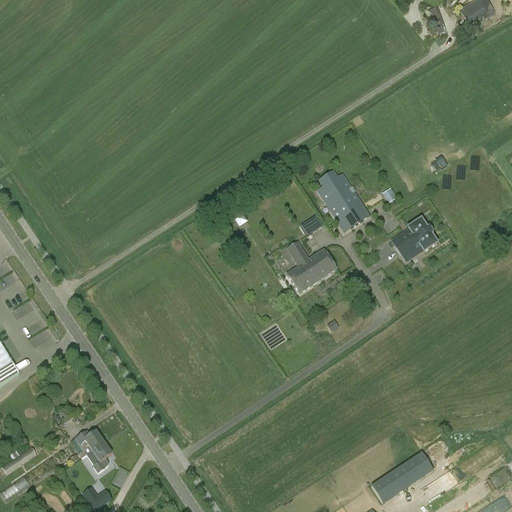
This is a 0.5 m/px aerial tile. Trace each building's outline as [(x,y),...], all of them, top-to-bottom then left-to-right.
[(492,13),(484,0),(479,0),(459,12),(469,27),(482,19),(484,22),(494,16),(492,13)] [(431,165),(435,172),(445,167),(442,160),(431,165)] [(370,219),(369,217),(342,175),(319,191),(318,196),(344,235),(370,219)] [(381,196),(388,206),(396,201),(390,191),(381,196)] [(305,236),(321,228),(315,217),(299,226),(305,236)] [(421,251),(423,254),(436,246),(430,237),(431,236),(427,230),(426,231),(420,222),(407,231),(410,234),(393,245),(404,262),(421,251)] [(319,255),(308,261),(296,244),(286,252),(297,269),(286,276),(299,296),(336,272),(323,252),(319,255)] [(12,311),(17,320),(34,310),(28,301),(12,311)] [(334,322),(326,325),(329,333),(337,330),(334,322)] [(0,387),(18,377),(0,347),(0,387)] [(95,434),(89,438),(86,433),(74,442),(82,453),(78,456),(81,461),(86,458),(92,454),(91,453),(103,445),(95,434)] [(111,457),(103,445),(91,453),(92,454),(86,458),(93,468),(92,469),(97,476),(105,471),(104,470),(106,469),(107,468),(108,467),(108,466),(108,465),(108,464),(107,464),(105,461),(111,457)] [(11,457),(14,461),(1,470),(6,476),(35,456),(31,450),(19,458),(15,453),(11,457)] [(419,455),(367,486),(378,505),(431,474),(419,455)] [(27,487),(21,480),(1,495),(6,502),(27,487)] [(96,499),(108,491),(104,485),(92,493),(96,499)]
